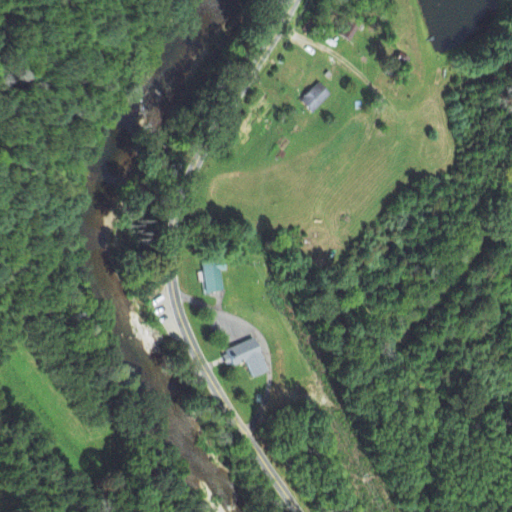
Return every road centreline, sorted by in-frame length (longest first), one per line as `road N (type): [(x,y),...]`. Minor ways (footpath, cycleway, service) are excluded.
road 1 (residential): [(300,511),(204,358),(183,308),(176,251),(183,207),(203,162),(300,0)]
road 2 (residential): [(0,454),(10,206),(96,0)]
